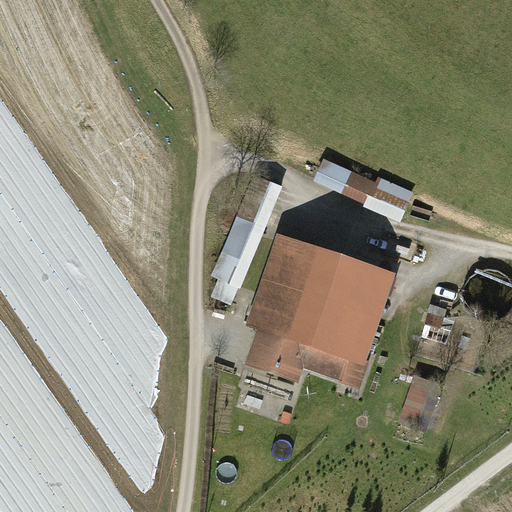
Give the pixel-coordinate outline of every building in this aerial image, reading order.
[(324,161),(315,190),(406,221),(416,192),(324,161)] [(236,306),(285,188),(259,177),(210,295),(236,306)] [(398,301),(294,263),(258,360),(321,383),(327,364),(369,380),(398,301)] [(462,304),(508,321),(511,310),(511,283),(476,269),(462,304)] [(440,387),(410,377),(394,426),(424,436),(440,387)]
